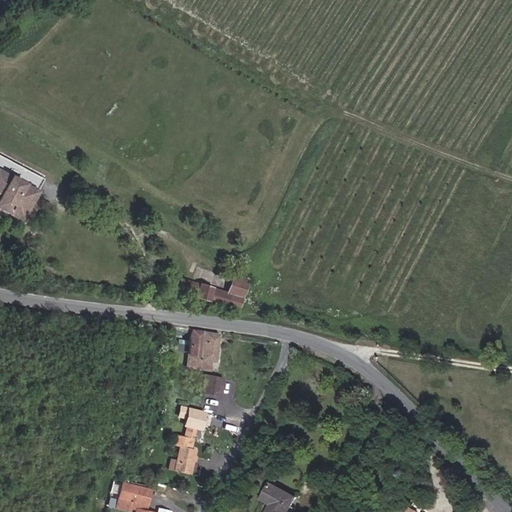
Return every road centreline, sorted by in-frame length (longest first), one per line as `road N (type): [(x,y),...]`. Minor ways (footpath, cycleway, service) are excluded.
road 1 (tertiary): [(0,290),(348,352),(498,511)]
road 2 (unknown): [(294,342),(204,511)]
road 3 (track): [(348,352),(511,369)]
